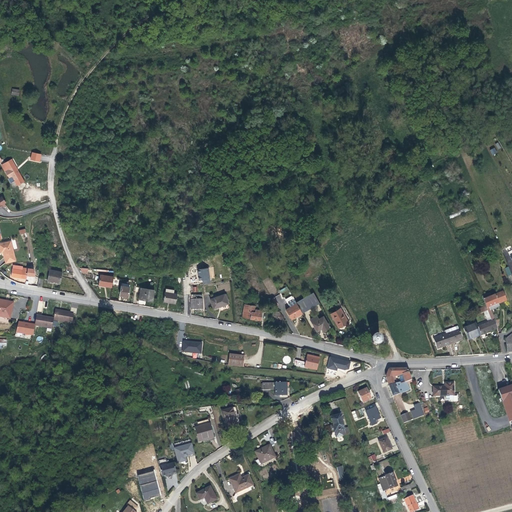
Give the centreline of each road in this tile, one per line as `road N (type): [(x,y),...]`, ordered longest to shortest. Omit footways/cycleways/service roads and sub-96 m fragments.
road 1 (residential): [(94,303),(225,323),(384,363)]
road 2 (unclassified): [(371,372),(213,458),(163,511)]
road 3 (track): [(125,308),(131,333),(188,361),(347,380)]
road 4 (track): [(53,156),(68,103),(110,48),(149,17),(202,0)]
road 5 (residential): [(94,303),(63,241),(50,188),(53,156)]
road 6 (residential): [(371,372),(436,511)]
road 7 (residential): [(505,357),(384,363)]
